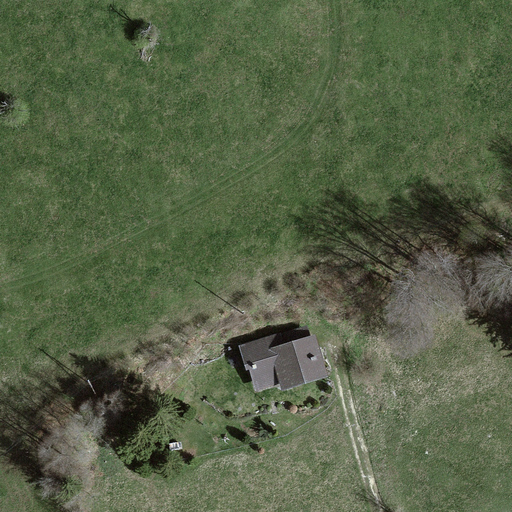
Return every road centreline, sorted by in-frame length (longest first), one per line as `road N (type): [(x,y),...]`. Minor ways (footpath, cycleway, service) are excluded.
road 1 (track): [(0,287),(82,259),(223,184),(301,130),(330,63),(330,0)]
road 2 (track): [(333,353),(378,511)]
